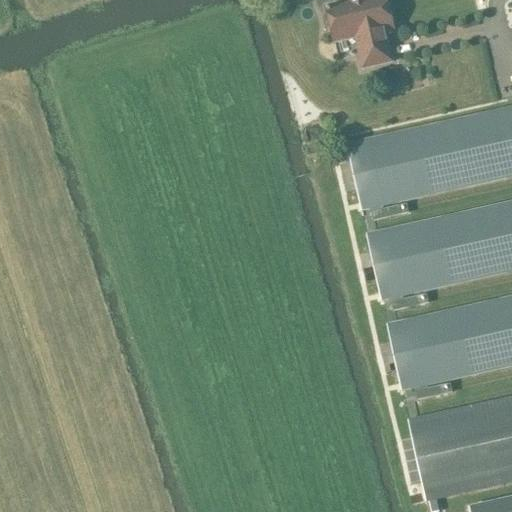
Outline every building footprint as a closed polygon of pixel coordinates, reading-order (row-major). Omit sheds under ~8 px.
[(347,0),(348,3),(327,8),(335,43),(356,38),(363,70),(393,63),(386,32),(393,30),(386,0),(347,0)] [(347,195),(357,193),(361,208),(370,207),(373,222),(409,215),(407,205),(384,210),(383,204),(511,176),(511,108),(347,143),(352,165),(341,167),(347,195)] [(366,285),(377,282),(381,299),(390,297),(393,313),(429,305),(427,296),(404,301),(403,295),(511,271),(511,202),(367,234),(371,255),(361,258),(366,285)] [(387,375),(397,373),(401,391),(414,388),(417,402),(452,395),(450,385),(428,390),(427,385),(511,366),(511,298),(387,326),(391,345),(381,348),(387,375)] [(413,441),(401,444),(411,486),(423,484),(427,503),(429,502),(430,511),(438,511),(436,501),(511,483),(511,398),(409,422),(413,441)] [(511,511),(511,500),(471,509),(471,511),(511,511)]
